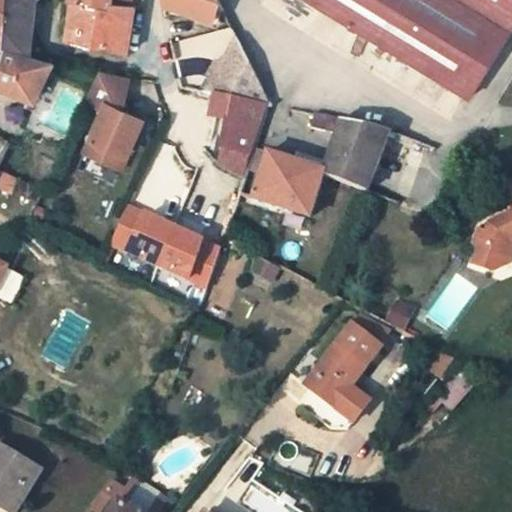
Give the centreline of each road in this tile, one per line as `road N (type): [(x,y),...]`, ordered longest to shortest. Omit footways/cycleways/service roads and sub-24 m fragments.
road 1 (residential): [(459,139),(301,69),(244,0)]
road 2 (residential): [(152,0),(155,57),(194,142)]
